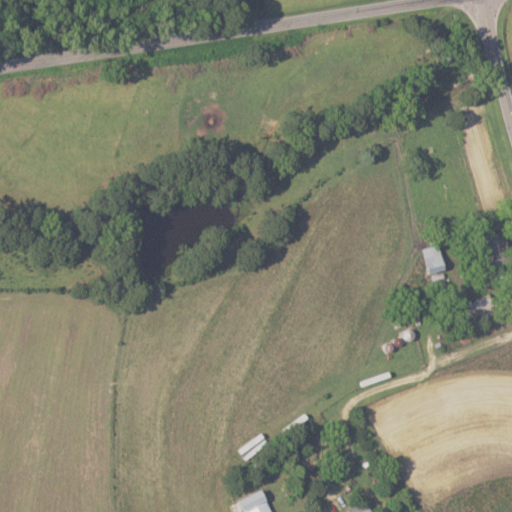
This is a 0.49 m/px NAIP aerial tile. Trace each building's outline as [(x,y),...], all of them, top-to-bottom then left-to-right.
[(482,269),(509,265),(503,230),(481,234),(484,251),(479,252),(482,269)] [(416,248),(422,273),(440,269),(434,243),(416,248)] [(454,308),(461,324),(493,310),(486,294),(454,308)] [(265,511),(256,488),(231,498),(236,511),(265,511)] [(366,511),(357,500),(341,511),(366,511)]
